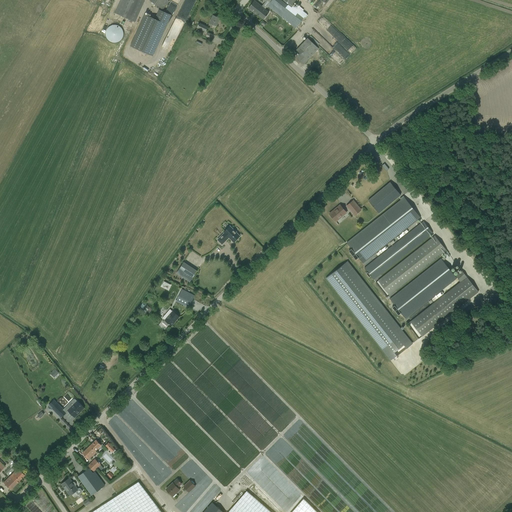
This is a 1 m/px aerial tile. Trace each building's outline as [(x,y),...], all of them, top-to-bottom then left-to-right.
[(120,0),(114,12),(134,21),(143,0),(120,0)] [(150,0),(163,9),(166,5),(169,1),(167,0),(150,0)] [(254,0),(248,8),(256,15),(257,14),(263,20),(269,12),(265,9),(270,2),(284,13),(285,14),(288,9),(289,10),(292,6),(291,5),(295,0),(263,0),(265,2),(262,6),(254,0)] [(145,14),(131,46),(152,56),(171,15),(159,10),(155,19),(145,14)] [(217,26),(218,23),(220,18),(213,15),(211,20),(209,23),(210,23),(209,25),(212,27),(213,24),(217,26)] [(205,32),(208,27),(199,23),(197,28),(205,32)] [(108,28),(107,29),(107,30),(106,31),(106,33),(106,34),(106,36),(106,37),(107,39),(108,40),(109,41),(110,42),(112,42),(113,43),(115,43),(116,43),(118,42),(119,42),(120,41),(121,40),(122,39),(122,38),(123,37),(123,35),(123,33),(123,31),(123,30),(122,29),(121,27),(120,26),(118,26),(117,25),(116,25),(114,25),(113,25),(112,25),(110,26),(109,27),(108,28)] [(303,65),(307,61),(318,49),(308,38),(296,50),(300,53),(296,58),(303,65)] [(379,213),(397,198),(401,195),(390,182),(368,201),(379,213)] [(404,197),(346,242),(363,263),(420,217),(404,197)] [(361,210),(353,200),(346,206),(354,216),(361,210)] [(347,213),(343,209),(340,205),(336,208),(337,209),(330,215),(333,219),(336,222),(347,213)] [(423,221),(371,263),(380,275),(432,233),(423,221)] [(222,244),(229,237),(233,242),(240,236),(229,226),(223,232),(224,233),(217,240),(222,244)] [(435,235),(377,280),(389,295),(446,251),(435,235)] [(441,258),(390,299),(405,319),(457,278),(445,264),(443,260),(441,258)] [(347,262),(326,278),(388,357),(394,352),(397,356),(412,344),(347,262)] [(177,274),(186,279),(190,282),(197,271),(193,268),(184,263),(177,274)] [(478,292),(462,271),(456,276),(460,282),(410,322),(422,336),(478,292)] [(170,280),(166,287),(174,291),(177,284),(170,280)] [(182,289),(176,301),(188,308),(194,296),(182,289)] [(179,317),(175,314),(173,311),(172,311),(170,309),(162,318),(165,320),(162,322),(167,326),(169,324),(170,325),(170,324),(171,325),(176,319),(177,320),(179,317)] [(63,369),(56,375),(59,379),(66,374),(63,369)] [(68,410),(75,417),(78,414),(77,413),(83,407),(75,399),(73,399),(71,401),(72,402),(74,405),(68,410)] [(53,400),(48,405),(61,417),(66,413),(53,400)] [(89,459),(96,452),(95,451),(101,445),(96,440),(83,453),(89,459)] [(108,442),(105,446),(107,448),(108,448),(112,453),(115,449),(111,445),(108,442)] [(100,465),(101,465),(95,459),(88,466),(94,471),(98,467),(100,465)] [(105,485),(95,472),(93,473),(89,468),(78,477),(91,495),(105,485)] [(3,483),(10,490),(24,475),(19,470),(14,474),(13,473),(3,483)] [(76,485),(76,484),(75,482),(73,482),(72,483),(69,478),(61,484),(65,489),(66,489),(71,495),(75,491),(78,494),(79,495),(82,492),(82,491),(80,488),(79,488),(77,489),(75,486),(76,485)] [(170,486),(166,489),(172,495),(173,497),(176,495),(176,494),(179,490),(177,487),(181,483),(177,479),(173,483),(170,486)] [(190,480),(183,486),(189,493),(196,486),(190,480)] [(319,496),(316,500),(317,501),(326,511),(331,511),(332,511),(333,504),(332,502),(330,502),(327,499),(330,497),(340,497),(341,496),(339,491),(335,487),(335,484),(333,481),(331,483),(329,480),(329,482),(327,483),(325,485),(332,485),(332,488),(330,489),(327,489),(326,487),(326,492),(322,492),(319,487),(319,496)] [(161,511),(138,482),(96,509),(91,511),(161,511)] [(301,495),(304,491),(294,482),(291,485),(301,495)] [(316,511),(303,499),(291,511),(270,511),(247,491),(234,506),(227,511),(316,511)] [(223,511),(212,502),(203,511),(223,511)]
